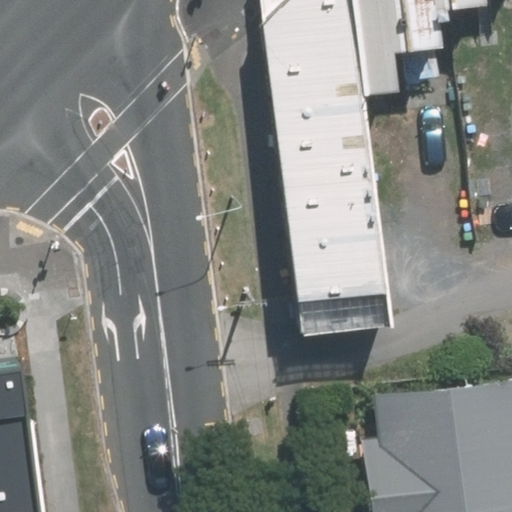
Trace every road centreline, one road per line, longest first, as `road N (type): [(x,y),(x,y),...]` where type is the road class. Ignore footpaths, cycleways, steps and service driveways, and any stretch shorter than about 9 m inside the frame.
road 1 (tertiary): [(29,2),(105,82),(146,145),(160,210),(158,333)]
road 2 (tertiary): [(158,333),(129,264),(0,124)]
road 3 (tertiary): [(158,333),(181,511)]
